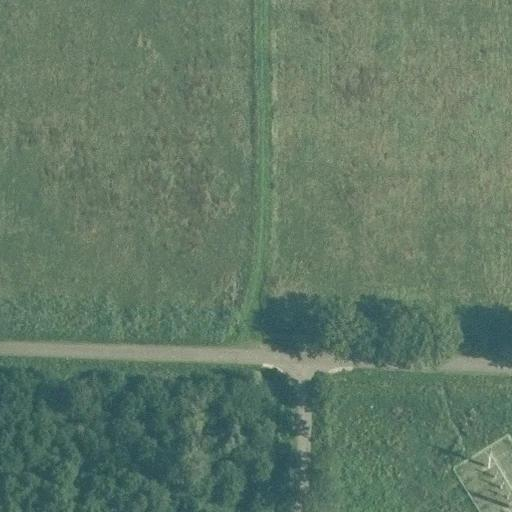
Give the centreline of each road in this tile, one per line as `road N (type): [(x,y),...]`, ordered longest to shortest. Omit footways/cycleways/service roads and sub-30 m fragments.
road 1 (track): [(267,360),(267,0)]
road 2 (unclassified): [(306,361),(0,351)]
road 3 (unclassified): [(511,368),(306,361)]
road 4 (unclassified): [(300,511),(306,361)]
